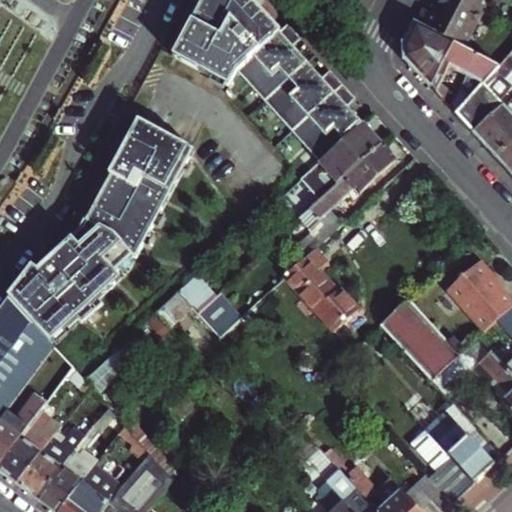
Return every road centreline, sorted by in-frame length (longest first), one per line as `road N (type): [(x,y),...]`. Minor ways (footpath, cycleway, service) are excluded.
road 1 (residential): [(168,0),(96,107),(44,216),(0,272)]
road 2 (residential): [(511,224),(362,61)]
